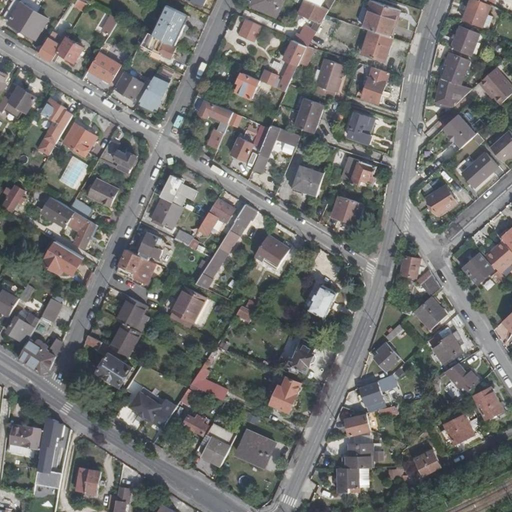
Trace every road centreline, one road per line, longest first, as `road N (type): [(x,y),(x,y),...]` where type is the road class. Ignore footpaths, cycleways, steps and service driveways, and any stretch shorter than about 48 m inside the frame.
road 1 (residential): [(47,392),(167,142)]
road 2 (primary): [(282,511),(337,393),(378,274)]
road 3 (residential): [(167,142),(378,274)]
road 4 (secondary): [(47,392),(232,511)]
road 5 (primary): [(393,209),(441,0)]
road 6 (residential): [(0,41),(167,142)]
road 7 (residential): [(230,0),(167,142)]
road 8 (residential): [(511,375),(433,253)]
